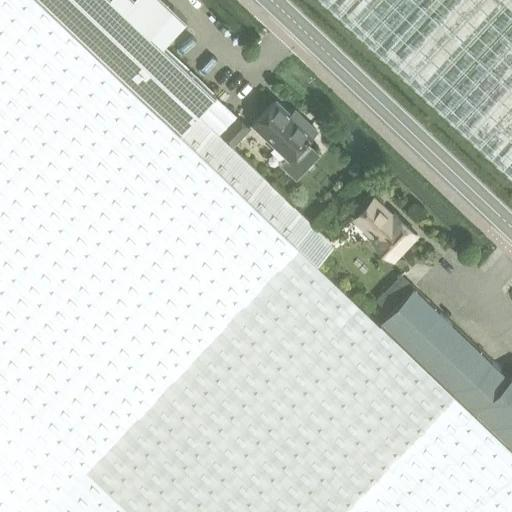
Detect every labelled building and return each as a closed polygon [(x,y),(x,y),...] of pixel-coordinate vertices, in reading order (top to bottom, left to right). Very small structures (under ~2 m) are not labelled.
[(0,0),(0,511),(37,511),(295,242),(295,241),(180,132),(41,0),(0,0)] [(41,0),(180,132),(295,241),(313,223),(198,113),(215,94),(163,43),(186,19),(166,0),(41,0)] [(511,177),(511,0),(324,0),(344,19),(511,177)] [(309,137),(308,136),(315,129),(293,109),(288,114),(273,100),(252,122),(288,156),(281,163),(295,176),(317,153),(304,141),(306,139),(307,140),(309,137)] [(249,127),(237,116),(220,133),(233,145),(249,127)] [(393,257),(417,232),(393,209),(391,211),(374,195),(352,218),(393,257)] [(295,242),(37,511),(511,511),(511,447),(379,321),(296,242),(295,242)] [(389,311),(379,321),(511,447),(511,372),(509,376),(415,287),(414,285),(397,302),(389,311)] [(384,290),(376,298),(389,311),(397,302),(384,290)]
